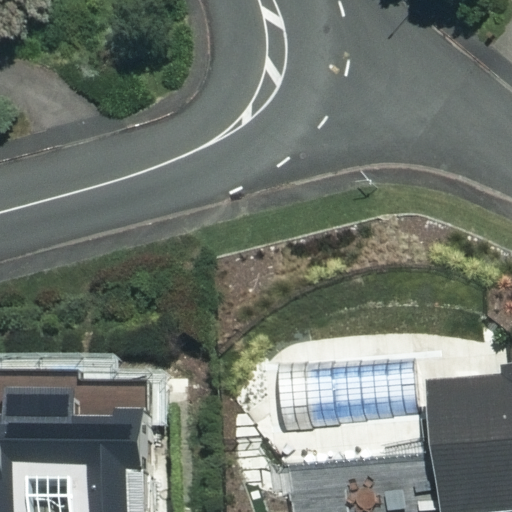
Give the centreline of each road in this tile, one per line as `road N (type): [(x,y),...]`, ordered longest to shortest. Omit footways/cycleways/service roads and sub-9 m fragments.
road 1 (residential): [(0,213),(186,159),(226,136),(276,77)]
road 2 (residential): [(276,77),(444,115),(511,140)]
